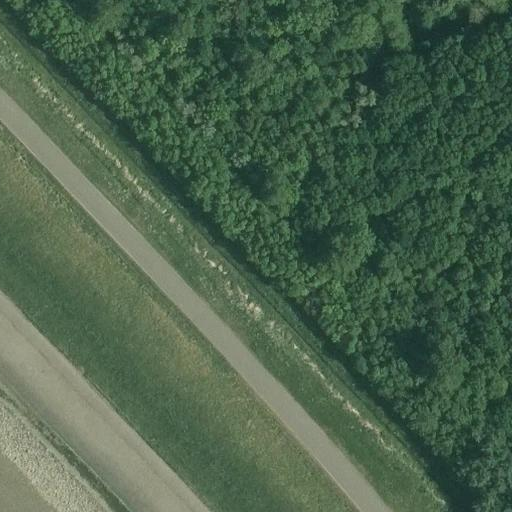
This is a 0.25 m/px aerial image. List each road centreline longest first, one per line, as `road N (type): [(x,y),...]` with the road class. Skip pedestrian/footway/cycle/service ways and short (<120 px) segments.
road 1 (track): [(511,464),(78,0)]
road 2 (unclassified): [(374,511),(0,108)]
